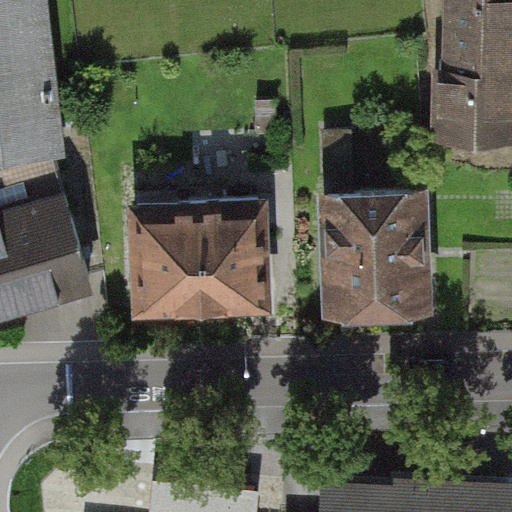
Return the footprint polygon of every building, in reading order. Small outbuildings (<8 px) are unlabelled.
[(0,0),(0,153),(54,148),(38,0),(0,0)] [(511,0),(444,0),(444,124),(511,124),(511,0)] [(271,284),(268,179),(133,183),(136,288),(271,284)] [(425,290),(422,185),(315,189),(319,293),(425,290)] [(0,302),(101,275),(77,188),(0,208),(0,302)] [(322,511),(287,510),(287,511),(511,511),(511,472),(325,464),(322,511)]
